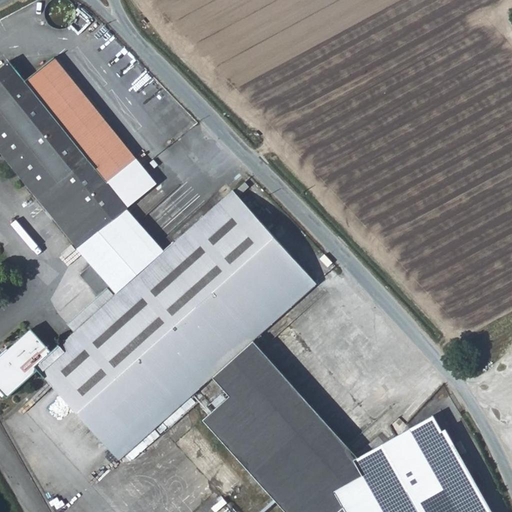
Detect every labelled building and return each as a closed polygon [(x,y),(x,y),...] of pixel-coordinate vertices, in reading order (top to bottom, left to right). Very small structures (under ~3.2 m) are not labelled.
[(26,78),(96,160),(122,138),(52,56),(26,78)] [(0,68),(0,149),(45,203),(96,160),(26,78),(11,59),(0,68)] [(110,177),(137,156),(122,138),(96,160),(110,177)] [(85,250),(137,207),(133,201),(158,180),(137,156),(110,177),(96,160),(45,203),(85,250)] [(247,176),(238,184),(243,189),(251,181),(247,176)] [(205,417),(246,464),(313,404),(261,345),(254,338),(263,330),(318,279),(234,185),(169,245),(137,207),(85,250),(95,262),(83,272),(100,292),(107,301),(78,329),(68,337),(47,314),(0,357),(0,381),(11,394),(42,366),(123,456),(130,450),(137,458),(153,443),(146,435),(167,417),(173,424),(200,400),(193,392),(215,373),(231,392),(205,417)] [(78,329),(107,301),(100,292),(69,319),(78,329)] [(263,330),(254,338),(261,345),(270,338),(263,330)] [(246,464),(263,483),(330,423),(313,404),(246,464)] [(489,511),(447,427),(445,428),(435,412),(355,455),(385,511),(489,511)] [(385,511),(355,455),(351,447),(330,423),(263,483),(289,511),(385,511)] [(25,452),(51,441),(47,431),(20,441),(25,452)] [(35,470),(41,480),(71,462),(65,452),(35,470)]
